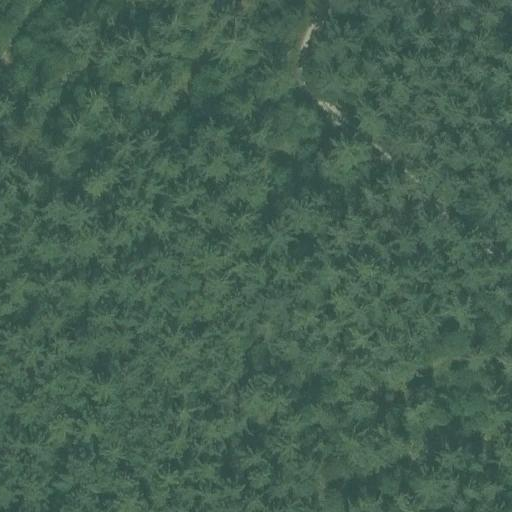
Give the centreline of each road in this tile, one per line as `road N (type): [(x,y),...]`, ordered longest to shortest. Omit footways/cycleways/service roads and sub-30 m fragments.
road 1 (track): [(369,0),(283,87),(511,273)]
road 2 (track): [(178,0),(283,87)]
